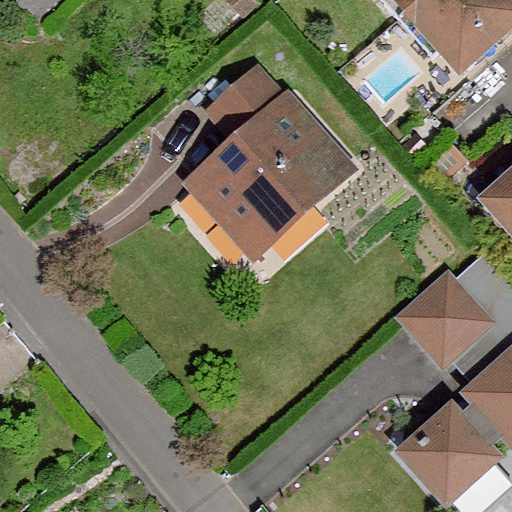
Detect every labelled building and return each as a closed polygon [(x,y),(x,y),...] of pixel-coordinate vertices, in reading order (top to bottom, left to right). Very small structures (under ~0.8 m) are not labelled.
[(370,0),(373,2),(393,26),(422,0),(370,0)] [(422,0),(393,26),(428,65),(436,57),(455,78),(511,27),(511,15),(498,0),(422,0)] [(335,168),(256,78),(217,113),(242,144),(201,180),(261,249),(313,202),(306,194),(335,168)] [(342,176),(335,168),(306,194),(313,202),(342,176)] [(511,177),(487,199),(511,227),(511,177)] [(446,366),(491,326),(452,280),(406,320),(446,366)] [(511,364),(511,349),(491,326),(446,366),(473,398),(511,364)] [(511,364),(473,398),(478,404),(458,423),(452,416),(406,456),(446,502),(492,462),(487,456),(507,438),(511,443),(511,364)] [(478,404),(473,398),(452,416),(458,423),(478,404)]
